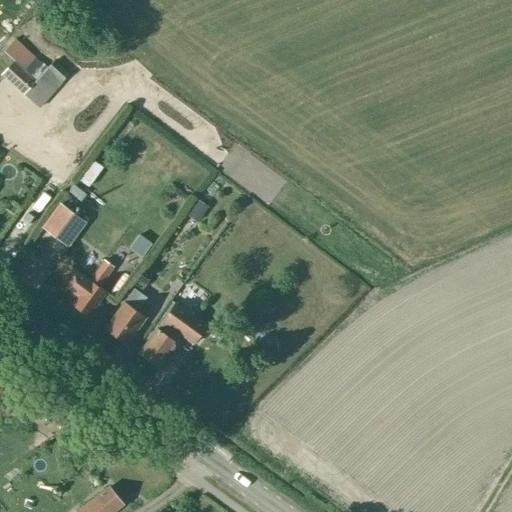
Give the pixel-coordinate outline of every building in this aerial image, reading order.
[(0,48),(13,60),(1,74),(38,107),(68,74),(53,60),(46,69),(7,35),(0,42),(0,48)] [(38,226),(66,246),(84,221),(57,201),(38,226)] [(89,279),(72,267),(61,284),(77,295),(71,304),(87,316),(105,291),(98,286),(113,266),(103,259),(89,279)] [(125,344),(145,317),(136,310),(145,297),(133,288),(123,301),(103,328),(125,344)] [(161,320),(162,320),(156,328),(138,353),(157,366),(175,342),(175,341),(180,334),(192,342),(205,325),(174,303),(161,320)] [(112,511),(122,504),(108,487),(76,511),(112,511)]
